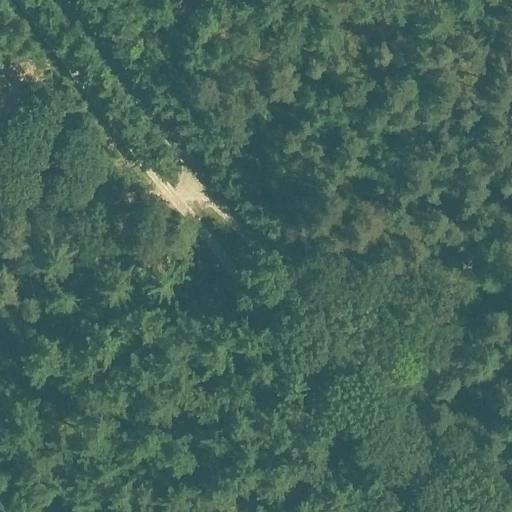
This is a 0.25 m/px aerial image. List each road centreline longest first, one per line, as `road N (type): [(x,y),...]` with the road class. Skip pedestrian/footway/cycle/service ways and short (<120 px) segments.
road 1 (tertiary): [(475,511),(212,192),(69,0)]
road 2 (track): [(212,192),(174,199),(107,190),(0,160)]
